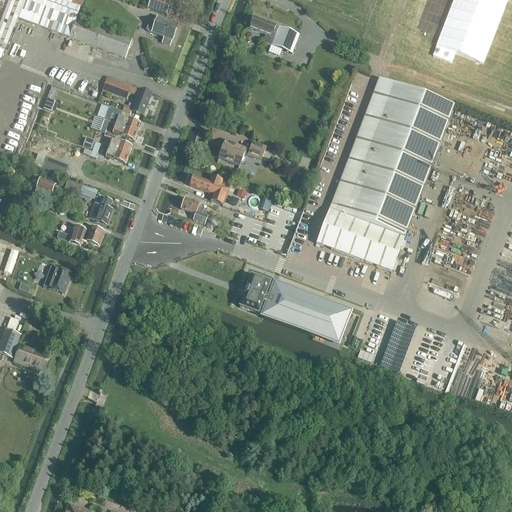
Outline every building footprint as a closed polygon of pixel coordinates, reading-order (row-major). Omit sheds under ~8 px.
[(0,0),(0,51),(3,52),(23,2),(16,0),(0,0)] [(25,0),(18,20),(52,33),(64,0),(25,0)] [(64,0),(52,33),(68,40),(75,21),(76,21),(84,0),(64,0)] [(159,0),(153,0),(150,9),(167,16),(173,0),(179,0),(180,0),(178,5),(188,9),(191,0),(160,0),(161,0),(159,0)] [(299,36),(253,18),(249,29),(266,36),(263,44),(292,55),(299,36)] [(68,40),(96,50),(103,31),(76,21),(75,21),(68,40)] [(150,21),(146,31),(148,32),(164,38),(163,39),(161,44),(170,48),(172,42),(173,43),(178,28),(158,21),(157,23),(150,21)] [(131,42),(103,31),(96,50),(124,61),(131,42)] [(46,55),(43,64),(48,66),(51,57),(46,55)] [(60,72),(71,76),(75,67),(63,62),(60,72)] [(109,80),(103,92),(127,102),(130,94),(137,97),(132,109),(132,111),(125,108),(123,113),(130,116),(131,115),(143,120),(152,97),(109,80)] [(404,240),(454,109),(378,81),(329,212),(404,240)] [(27,87),(39,90),(41,85),(29,82),(27,87)] [(47,100),(43,110),(51,113),(55,103),(47,100)] [(109,108),(104,121),(109,123),(112,116),(119,118),(119,117),(121,118),(122,113),(109,108)] [(112,116),(109,123),(116,126),(137,134),(140,125),(121,118),(119,117),(119,118),(112,116)] [(116,126),(113,134),(134,142),(137,134),(116,126)] [(85,139),(82,147),(92,150),(95,143),(85,139)] [(112,140),(109,149),(129,157),(132,148),(112,140)] [(93,153),(91,152),(89,157),(96,160),(101,145),(96,144),(93,153)] [(266,151),(253,145),(249,154),(226,144),(219,160),(240,169),(244,158),(247,158),(261,164),(266,151)] [(109,149),(106,158),(125,165),(129,157),(109,149)] [(503,156),(498,166),(502,167),(507,157),(503,156)] [(228,191),(220,188),(222,183),(210,179),(209,184),(194,178),(190,187),(204,193),(205,191),(213,194),(210,202),(222,207),(228,191)] [(302,178),(299,184),(301,188),(300,191),(303,192),(308,180),(302,178)] [(47,208),(50,202),(56,187),(42,181),(36,197),(34,196),(32,202),(47,208)] [(86,197),(89,190),(67,183),(65,192),(86,199),(86,197)] [(89,190),(86,197),(95,199),(98,193),(89,190)] [(113,211),(109,210),(112,203),(103,200),(98,199),(96,205),(95,205),(89,220),(107,227),(113,211)] [(208,218),(202,216),(204,210),(198,208),(199,205),(185,200),(181,210),(195,216),(193,221),(205,225),(208,218)] [(329,212),(316,246),(391,274),(404,240),(329,212)] [(74,227),(68,244),(80,248),(81,246),(85,247),(86,244),(99,248),(105,233),(90,228),(88,232),(74,227)] [(411,242),(416,244),(420,233),(415,231),(411,242)] [(511,265),(511,262),(511,259),(503,256),(501,261),(511,265)] [(56,270),(50,268),(43,288),(49,290),(48,291),(62,296),(66,284),(68,284),(71,276),(56,270)] [(349,315),(275,287),(273,293),(272,293),(273,292),(272,291),(272,290),(271,290),(270,290),(269,290),(268,291),(270,285),(251,278),(245,293),(240,308),(337,345),(349,315)] [(21,285),(18,291),(29,295),(30,291),(28,287),(21,285)] [(9,320),(5,332),(13,335),(18,323),(9,320)] [(48,360),(31,353),(32,351),(20,346),(19,348),(17,347),(20,337),(13,335),(5,332),(0,345),(0,355),(12,360),(15,360),(14,363),(23,367),(24,364),(32,367),(31,370),(32,373),(38,375),(41,374),(42,371),(44,372),(48,360)] [(355,358),(358,351),(340,345),(338,351),(355,358)] [(358,359),(369,360),(369,351),(359,351),(358,359)] [(490,404),(496,406),(504,387),(498,384),(490,404)]
